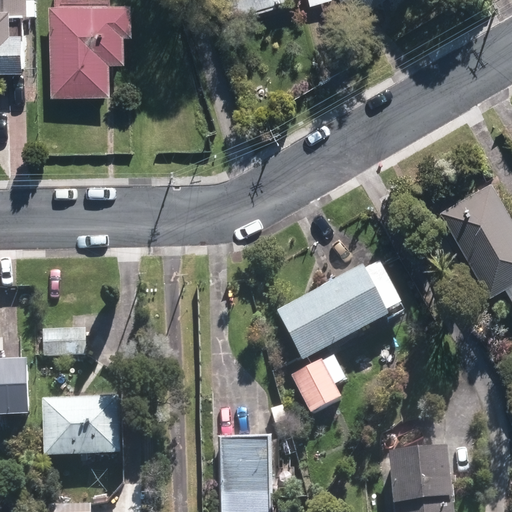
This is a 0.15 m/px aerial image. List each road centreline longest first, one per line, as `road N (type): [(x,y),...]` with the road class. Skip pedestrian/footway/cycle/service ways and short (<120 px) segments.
road 1 (residential): [(511,50),(223,208),(0,213)]
road 2 (unknown): [(194,248),(187,511)]
